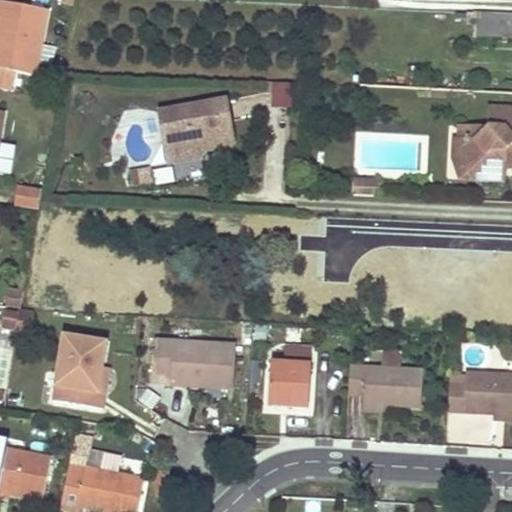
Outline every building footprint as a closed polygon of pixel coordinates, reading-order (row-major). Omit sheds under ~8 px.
[(27,76),(40,12),(0,4),(0,71),(2,72),(27,76)] [(511,14),(473,13),(472,35),(511,36),(511,14)] [(291,89),(266,88),(266,108),(291,109),(291,89)] [(224,102),(154,115),(162,160),(181,156),(183,167),(199,165),(211,173),(232,147),(224,102)] [(454,142),(447,142),(447,162),(460,175),(474,175),(474,179),(474,187),(501,188),(502,170),(509,170),(507,177),(511,182),(511,110),(483,109),(482,127),(472,143),(454,142)] [(455,126),(454,142),(472,143),(482,127),(455,126)] [(181,156),(162,160),(164,171),(183,167),(181,156)] [(447,162),(452,185),(474,187),(474,179),(474,175),(460,175),(447,162)] [(143,170),(124,173),(126,188),(146,184),(143,170)] [(346,181),(346,196),(370,197),(371,182),(346,181)] [(16,190),(14,207),(36,210),(37,202),(38,193),(16,190)] [(22,291),(8,289),(5,307),(19,309),(22,291)] [(2,331),(15,333),(19,309),(5,307),(2,331)] [(32,338),(34,310),(19,309),(15,333),(16,336),(32,338)] [(472,319),(460,318),(459,335),(472,335),(472,319)] [(98,345),(57,339),(45,404),(98,413),(101,393),(92,392),(95,368),(98,345)] [(233,346),(152,341),(151,386),(230,390),(233,346)] [(403,369),(405,354),(383,353),(382,367),(403,369)] [(311,365),(267,362),(264,411),(309,413),(311,365)] [(382,367),(350,366),(347,396),(362,397),(361,405),(389,407),(420,409),(421,369),(403,369),(382,367)] [(105,370),(95,368),(92,392),(101,393),(105,370)] [(463,383),(449,382),(447,410),(494,413),(495,406),(511,407),(511,374),(464,372),(463,383)] [(389,407),(361,405),(361,414),(388,416),(389,407)] [(511,420),(511,407),(495,406),(494,413),(494,419),(511,420)] [(0,489),(42,498),(50,454),(23,449),(0,445),(0,413),(1,409),(0,408),(0,489)] [(25,439),(0,434),(0,445),(23,449),(25,439)] [(91,453),(89,467),(118,472),(121,459),(91,453)] [(89,467),(71,463),(61,511),(80,511),(81,505),(111,511),(118,511),(132,511),(138,476),(118,472),(89,467)]
